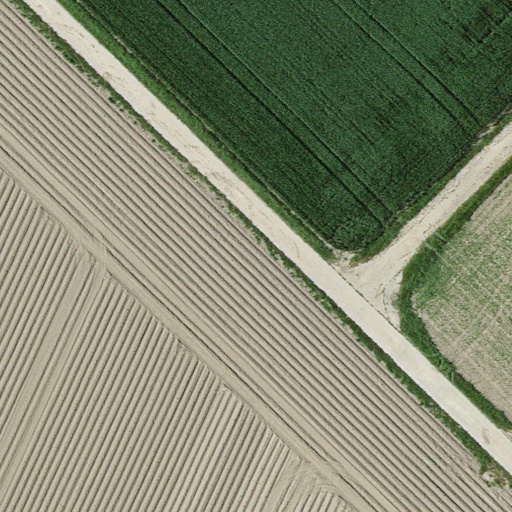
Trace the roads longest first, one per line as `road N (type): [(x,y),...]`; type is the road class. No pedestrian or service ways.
road 1 (track): [(43,0),(511,456)]
road 2 (track): [(356,304),(511,145)]
